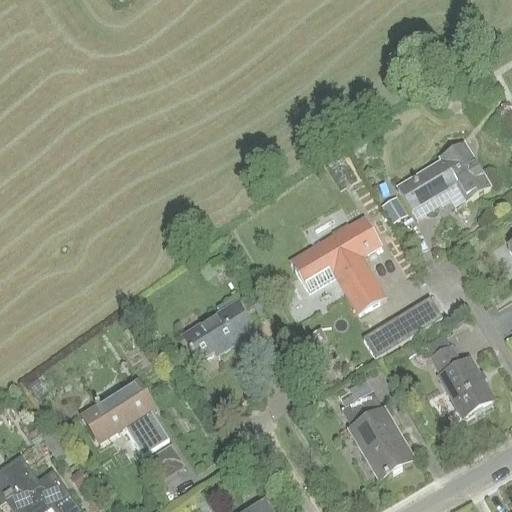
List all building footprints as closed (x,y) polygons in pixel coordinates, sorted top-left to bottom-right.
[(445,164),(400,190),(414,214),(458,188),(469,205),(493,191),(467,146),(443,161),(445,164)] [(394,227),(408,219),(397,201),(383,209),(394,227)] [(337,239),(293,265),(301,278),(312,295),(339,279),(345,290),(344,290),(361,318),(387,303),(361,260),(382,248),(367,221),(350,232),(348,229),(335,237),(337,239)] [(237,307),(184,340),(200,365),(216,356),(218,359),(256,336),(237,307)] [(398,321),(363,343),(375,363),(411,341),(398,321)] [(415,345),(402,353),(408,363),(421,355),(415,345)] [(453,350),(432,362),(442,379),(440,380),(464,422),(496,404),(472,362),(463,367),(453,350)] [(153,408),(146,396),(141,399),(133,387),(84,418),(98,440),(121,425),(160,487),(186,470),(149,411),(153,408)] [(374,395),(343,414),(353,431),(350,433),(382,486),(419,463),(387,410),(384,412),(374,395)] [(81,511),(55,474),(40,484),(22,459),(0,474),(0,508),(1,510),(7,506),(11,511),(81,511)] [(79,474),(69,481),(78,494),(88,487),(79,474)] [(253,511),(273,511),(268,503),(253,511)]
